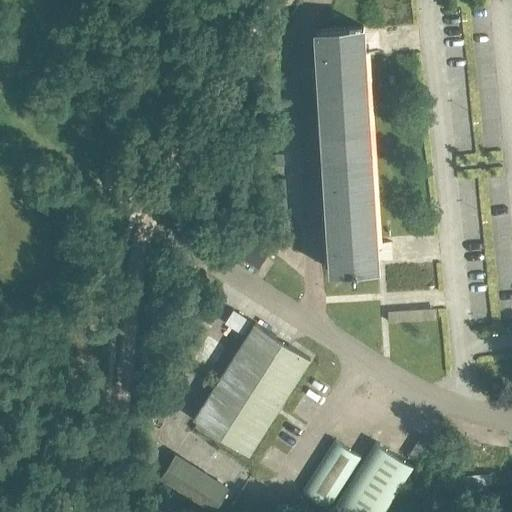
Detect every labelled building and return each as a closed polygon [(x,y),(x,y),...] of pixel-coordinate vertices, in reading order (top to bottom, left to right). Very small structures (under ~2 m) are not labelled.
[(379,268),(378,259),(364,27),(317,30),(332,271),(354,270),(354,279),(358,279),(357,270),(379,268)] [(214,210),(224,194),(235,177),(219,166),(198,200),(214,210)] [(267,252),(238,234),(229,248),(258,266),(267,252)] [(311,358),(289,345),(255,323),(194,419),(249,454),(311,358)] [(303,492),(329,508),(361,458),(335,441),(303,492)] [(333,511),(334,511),(383,511),(412,467),(376,443),(333,511)] [(228,489),(176,455),(162,477),(214,510),(228,489)] [(491,487),(490,475),(451,478),(452,490),(491,487)] [(305,511),(312,511),(317,505),(298,493),(291,503),(305,511)] [(285,511),(305,511),(291,503),(285,511)]
